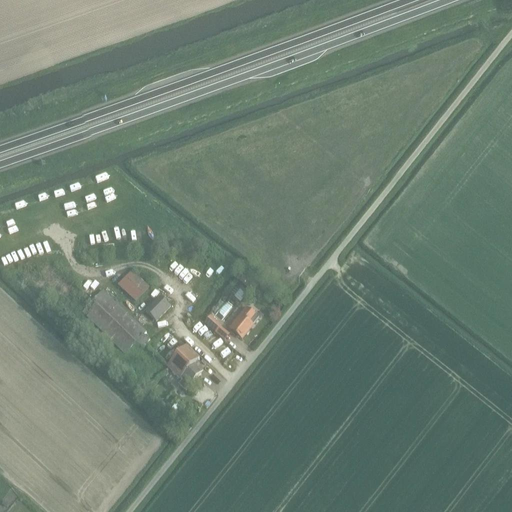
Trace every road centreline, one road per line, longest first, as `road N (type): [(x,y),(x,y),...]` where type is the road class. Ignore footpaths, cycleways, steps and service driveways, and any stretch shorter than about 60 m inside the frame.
road 1 (unclassified): [(129,511),(511,33)]
road 2 (trunk): [(0,163),(446,0)]
road 3 (trunk): [(413,0),(0,149)]
